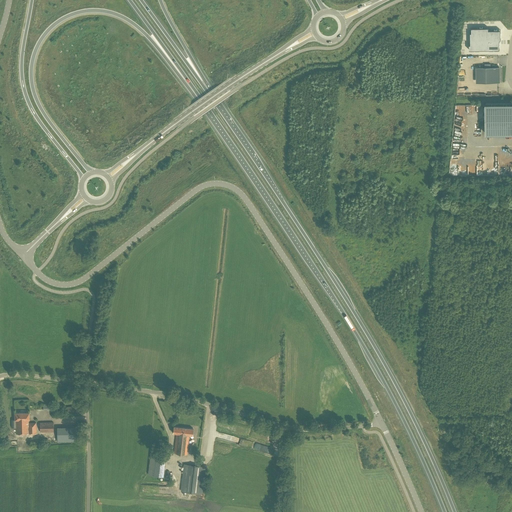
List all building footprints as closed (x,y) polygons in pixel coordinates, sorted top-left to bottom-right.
[(484,50),(500,50),(500,40),(501,40),(501,30),(489,30),(489,28),(475,28),(472,28),(472,33),(470,33),(470,45),(469,45),(469,50),(484,50)] [(479,82),(499,82),(499,67),(479,67),(479,82)] [(511,103),(485,104),(486,134),(511,133),(511,103)] [(29,423),(29,420),(30,420),(29,412),(15,413),(15,419),(11,419),(11,428),(16,428),(16,434),(37,433),(37,423),(29,423)] [(40,432),(54,432),(54,422),(40,422),(40,432)] [(192,435),(193,428),(174,426),(173,433),(176,433),(174,453),(187,454),(190,435),(192,435)] [(152,448),(150,459),(148,475),(164,476),(167,450),(152,448)] [(371,464),(371,457),(357,456),(356,470),(365,470),(366,463),(371,464)] [(373,472),(382,473),(384,457),(375,456),(373,472)] [(203,494),(206,466),(184,464),(181,491),(203,494)]
